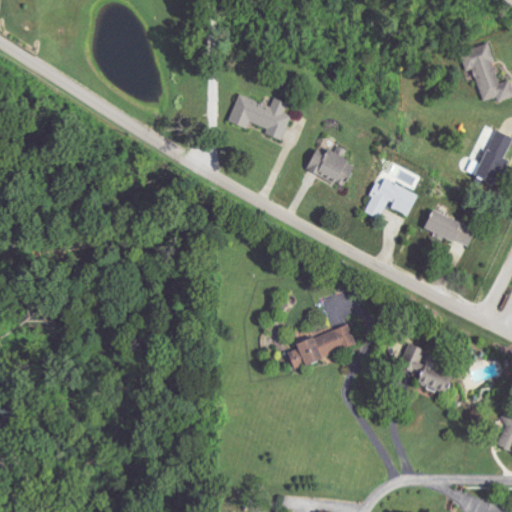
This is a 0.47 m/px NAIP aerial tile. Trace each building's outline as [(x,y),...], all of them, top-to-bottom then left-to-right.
[(483,102),(497,98),(499,102),(511,98),(511,85),(510,80),(501,83),(489,44),(460,53),(466,72),(473,69),(483,102)] [(271,107),(240,94),(228,123),(248,130),(251,123),(267,129),(265,135),(282,142),(292,116),(285,113),(288,104),(274,99),(271,107)] [(511,143),(511,138),(497,131),(474,177),(493,187),(507,160),(504,159),(511,143)] [(305,168),(343,189),(356,165),(327,150),(324,155),(315,150),(305,168)] [(419,196),(381,177),(371,197),(372,198),(365,213),(379,220),(387,206),(409,217),(419,196)] [(424,228),(468,249),(476,231),(432,210),(424,228)] [(356,345),(348,323),(294,343),(299,356),(290,359),(293,368),(356,345)] [(425,350),(414,345),(403,368),(415,374),(412,380),(440,393),(450,372),(422,358),(425,350)] [(511,412),(511,413),(497,444),(511,450),(511,447),(511,412)]
